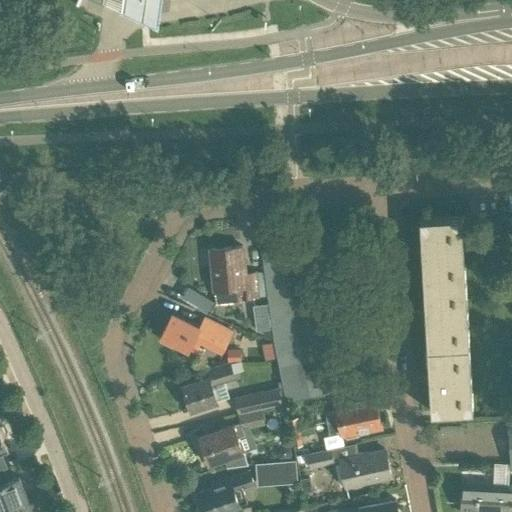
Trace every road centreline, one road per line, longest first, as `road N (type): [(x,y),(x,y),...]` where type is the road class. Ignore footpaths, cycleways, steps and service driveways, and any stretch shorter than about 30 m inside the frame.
road 1 (residential): [(161,511),(113,356),(117,319),(156,243),(226,193),(393,179)]
road 2 (primary): [(0,117),(511,81)]
road 3 (primary): [(498,22),(307,59),(0,99)]
road 4 (residential): [(423,511),(402,366),(393,179)]
road 5 (residential): [(0,325),(76,511)]
road 6 (primary): [(498,22),(393,17),(326,0)]
